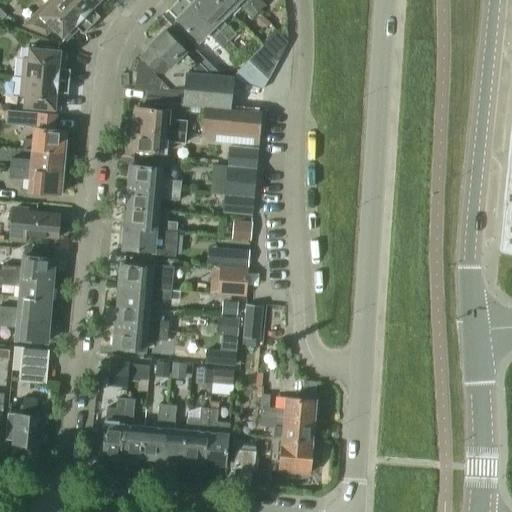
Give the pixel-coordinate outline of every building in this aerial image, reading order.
[(91,25),(66,0),(48,0),(22,25),(46,35),(52,28),(65,41),(77,29),(82,34),(91,25)] [(95,11),(106,0),(66,0),(91,25),(100,16),(95,11)] [(220,19),(228,12),(216,0),(196,0),(192,4),(228,42),(235,35),(220,19)] [(258,13),(245,0),(216,0),(228,12),(236,4),(251,19),(258,13)] [(245,0),(258,13),(265,5),(259,0),(245,0)] [(228,42),(192,4),(185,11),(184,10),(177,17),(178,18),(176,20),(198,42),(206,33),(221,49),(228,42)] [(277,61),(287,41),(274,28),(262,46),(277,61)] [(181,74),(186,70),(184,69),(194,60),(166,31),(165,32),(162,32),(157,37),(157,40),(150,46),(151,48),(141,58),(137,73),(136,90),(156,91),(186,94),(184,105),(204,107),(230,109),(232,78),(210,76),(184,74),(183,90),(170,89),(156,75),(168,62),(171,63),(181,74)] [(267,81),(277,61),(262,46),(248,61),(267,81)] [(63,68),(64,51),(28,48),(27,58),(23,57),(21,77),(69,81),(70,69),(63,68)] [(267,81),(248,61),(232,78),(262,90),(267,81)] [(59,110),(60,93),(68,93),(69,81),(21,77),(19,96),(24,97),(23,107),(59,110)] [(184,105),(186,94),(156,91),(155,103),(184,105)] [(511,103),(498,249),(511,253),(511,103)] [(165,121),(166,110),(136,107),(136,109),(134,110),(133,118),(135,120),(134,129),(185,134),(186,123),(165,121)] [(256,144),(259,112),(230,109),(204,107),(202,136),(208,140),(256,144)] [(67,133),(65,132),(65,131),(56,130),(57,115),(7,111),(6,125),(28,127),(35,130),(34,141),(24,140),(23,149),(33,150),(65,153),(64,152),(64,143),(66,142),(67,133)] [(185,144),(185,134),(134,129),(133,138),(131,139),(130,147),(132,149),(132,150),(163,153),(164,142),(185,144)] [(256,168),(257,149),(228,146),(226,166),(256,168)] [(65,162),(65,153),(33,150),(32,161),(10,159),(9,168),(62,173),(63,163),(65,162)] [(160,179),(161,168),(132,165),(129,168),(128,175),(130,177),(129,186),(181,190),(182,181),(160,179)] [(253,196),(256,168),(226,166),(224,194),(253,196)] [(61,181),(62,173),(9,168),(8,178),(30,180),(29,191),(60,194),(60,193),(62,192),(63,182),(61,181)] [(180,200),(181,190),(129,186),(128,195),(126,197),(125,207),(158,209),(159,198),(180,200)] [(252,215),(253,196),(224,194),(222,213),(252,215)] [(168,210),(158,209),(125,207),(124,217),(126,219),(125,228),(177,232),(178,222),(167,221),(168,210)] [(12,209),(9,240),(25,241),(26,236),(57,239),(60,215),(28,212),(28,211),(12,209)] [(249,238),(250,222),(233,220),(232,237),(249,238)] [(176,242),(177,232),(125,228),(124,237),(122,238),(122,246),(123,248),(123,249),(153,252),(154,240),(176,242)] [(246,267),(247,251),(219,249),(218,265),(246,267)] [(54,271),(56,259),(53,259),(53,258),(23,255),(22,267),(0,265),(0,268),(0,274),(52,279),(52,271),(54,271)] [(121,276),(120,285),(172,290),(174,267),(151,264),(151,267),(122,264),(122,265),(120,266),(119,274),(121,276)] [(246,268),(225,266),(224,280),(218,280),(217,294),(244,296),(246,268)] [(51,288),(52,279),(0,274),(0,283),(20,286),(19,297),(52,300),(53,288),(51,288)] [(171,299),(172,290),(120,285),(119,294),(117,296),(116,306),(148,309),(149,297),(171,299)] [(238,307),(239,300),(203,296),(202,304),(238,307)] [(51,312),(52,300),(19,297),(18,308),(0,306),(0,315),(48,320),(49,312),(51,312)] [(257,338),(261,306),(245,305),(241,343),(253,345),(254,337),(257,338)] [(147,319),(148,309),(116,306),(115,316),(117,317),(116,326),(167,331),(168,321),(147,319)] [(47,329),(48,320),(0,315),(0,325),(16,327),(15,339),(46,342),(46,341),(48,341),(49,329),(47,329)] [(236,335),(237,319),(216,318),(215,334),(236,335)] [(166,341),(167,331),(116,326),(115,335),(113,336),(112,345),(114,346),(114,347),(144,350),(145,339),(166,341)] [(45,382),(47,352),(23,349),(20,379),(45,382)] [(234,365),(235,353),(207,350),(206,362),(234,365)] [(128,380),(129,364),(111,362),(109,378),(128,380)] [(196,369),(195,382),(211,383),(212,370),(200,369),(196,369)] [(230,385),(231,372),(213,370),(212,383),(230,385)] [(313,421),(316,381),(304,380),(302,398),(285,396),(284,408),(269,407),(270,396),(262,395),(260,416),(313,421)] [(38,446),(40,416),(35,415),(36,399),(23,398),(22,414),(15,413),(12,444),(16,444),(19,447),(23,447),(26,445),(38,446)] [(120,456),(126,399),(117,398),(116,409),(107,408),(105,421),(104,421),(103,433),(102,433),(100,448),(102,448),(101,455),(120,456)] [(141,458),(144,428),(132,427),(134,400),(126,399),(120,456),(121,455),(128,456),(129,457),(141,458)] [(162,459),(167,406),(159,405),(156,429),(144,428),(141,458),(152,459),(154,458),(162,459)] [(183,462),(185,432),(174,431),(176,407),(167,406),(162,459),(171,459),(172,461),(183,462)] [(204,462),(208,410),(199,409),(198,420),(187,419),(185,432),(183,462),(193,463),(196,462),(204,462)] [(225,466),(229,423),(216,422),(217,411),(208,410),(204,462),(212,463),(214,465),(225,466)] [(311,441),(313,421),(260,416),(259,425),(274,426),(273,437),(311,441)] [(253,468),(255,446),(241,445),(242,438),(232,437),(229,466),(253,468)] [(308,473),(311,441),(273,437),(271,464),(265,463),(264,469),(308,473)]
